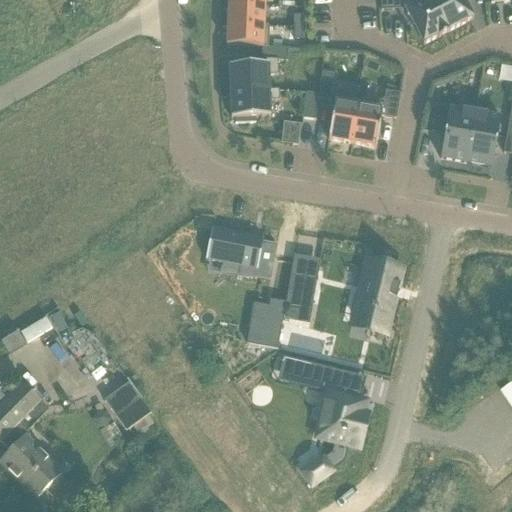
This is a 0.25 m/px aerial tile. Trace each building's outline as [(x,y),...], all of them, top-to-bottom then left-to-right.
[(379,0),(381,23),(397,22),(397,21),(409,21),(414,29),(423,47),(437,39),(438,40),(441,39),(446,36),(448,35),(449,35),(449,34),(448,33),(448,34),(429,0),(409,0),(402,4),(399,0),(379,0)] [(429,0),(448,34),(448,33),(450,32),(470,22),(473,21),(462,1),(463,0),(429,0)] [(227,14),(227,27),(263,29),(263,27),(264,8),(227,6),(227,9),(227,14)] [(292,17),(293,29),(301,29),(300,17),(292,17)] [(226,34),(226,48),(261,49),(267,50),(268,29),(268,27),(263,27),(263,29),(227,27),(226,30),(226,34)] [(301,41),(301,29),(293,29),(293,41),(301,41)] [(265,67),(229,68),(230,95),(269,93),(269,92),(268,78),(278,77),(277,63),(287,63),(287,51),(267,50),(261,49),(261,62),(265,63),(265,67)] [(318,97),(317,100),(330,102),(333,76),(321,75),(318,97)] [(269,93),(230,95),(230,99),(230,103),(231,121),(234,121),(234,126),(255,125),(255,120),(270,119),(269,103),(279,103),(278,93),(278,92),(269,92),(269,93)] [(359,103),(351,146),(375,150),(381,119),(395,121),(400,95),(385,93),(382,107),(359,103)] [(305,95),(302,121),(315,122),(317,100),(318,97),(305,95)] [(335,98),(328,142),(351,146),(359,103),(335,98)] [(436,108),(431,134),(444,136),(440,161),(465,165),(474,115),(436,108)] [(474,115),(465,165),(480,168),(491,170),(500,119),(495,119),(474,115)] [(282,123),(279,143),(296,146),(299,125),(282,123)] [(511,129),(507,129),(503,155),(511,157),(511,129)] [(205,260),(205,262),(206,262),(207,262),(209,262),(211,263),(222,265),(223,265),(223,264),(235,267),(234,267),(238,268),(236,278),(240,279),(241,278),(245,278),(244,279),(255,280),(258,263),(272,266),(276,247),(262,244),(263,240),(262,240),(261,240),(259,240),(253,239),(253,238),(213,230),(211,230),(211,232),(209,246),(208,250),(206,260),(205,260)] [(366,264),(353,318),(388,327),(394,300),(395,300),(396,300),(399,287),(398,287),(401,272),(366,264)] [(290,277),(282,322),(288,323),(290,310),(311,313),(316,282),(290,277)] [(254,306),(247,346),(277,352),(280,336),(264,334),(268,309),(254,306)] [(45,320),(20,335),(26,345),(51,330),(45,320)] [(17,334),(0,344),(8,357),(24,347),(17,334)] [(282,359),(279,371),(291,374),(289,386),(327,395),(316,440),(334,445),(332,455),(324,461),(323,461),(323,460),(322,461),(330,472),(331,472),(343,463),(347,448),(360,451),(368,417),(362,416),(365,404),(360,403),(341,398),(346,375),(282,359)] [(15,393),(0,408),(0,443),(10,454),(0,464),(0,466),(35,501),(61,475),(26,441),(30,437),(26,433),(18,425),(30,412),(37,419),(47,409),(23,385),(15,393)] [(128,385),(103,403),(125,434),(150,416),(128,385)] [(96,415),(92,423),(97,431),(106,430),(110,422),(106,414),(96,415)]
